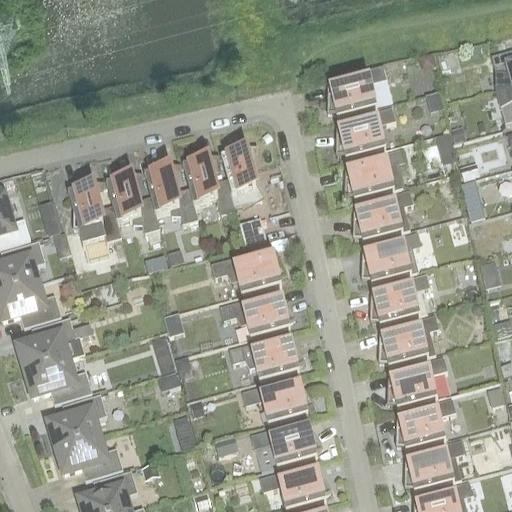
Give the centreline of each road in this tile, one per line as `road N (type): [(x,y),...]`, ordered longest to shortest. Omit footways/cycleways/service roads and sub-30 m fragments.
road 1 (residential): [(368,511),(283,100)]
road 2 (residential): [(0,165),(283,100)]
